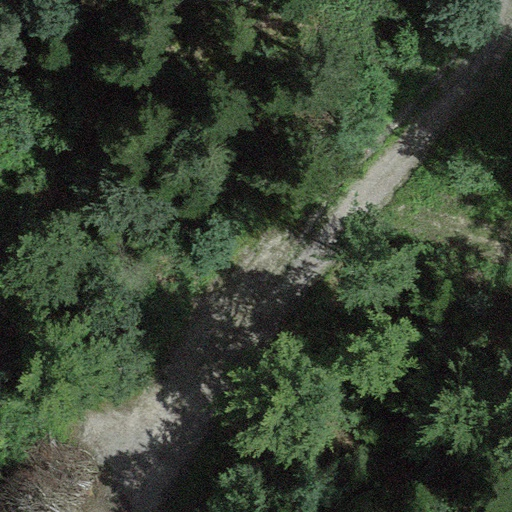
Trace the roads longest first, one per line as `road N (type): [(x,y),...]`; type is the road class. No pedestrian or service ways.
road 1 (track): [(507,0),(500,27),(452,94),(225,349),(98,511)]
road 2 (track): [(128,468),(0,166)]
